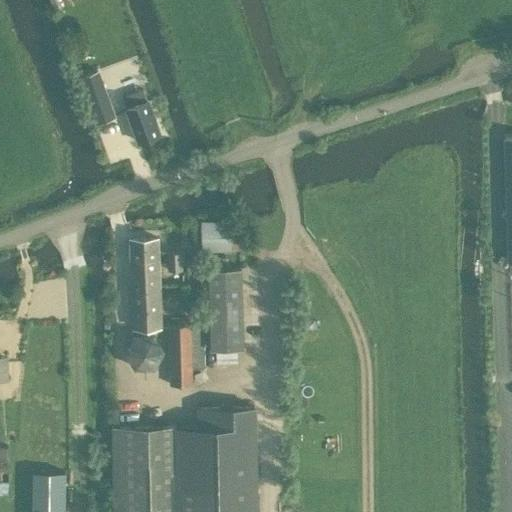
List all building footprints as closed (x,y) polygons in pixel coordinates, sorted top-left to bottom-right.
[(100,71),(78,79),(96,128),(118,120),(100,71)] [(148,98),(143,100),(140,93),(128,98),(130,105),(127,106),(139,141),(160,133),(148,98)] [(201,250),(231,250),(230,220),(200,221),(201,250)] [(159,236),(129,237),(132,325),(161,324),(159,236)] [(183,268),(183,250),(168,251),(169,269),(183,268)] [(208,267),(210,347),(242,346),(240,266),(208,267)] [(171,383),(191,382),(191,368),(204,367),(202,321),(169,322),(171,383)] [(132,331),(123,349),(134,367),(154,366),(164,348),(151,333),(132,331)] [(219,349),(215,349),(215,361),(220,361),(237,361),(237,348),(219,349)] [(181,424),(113,425),(114,511),(257,511),(256,404),(197,405),(197,423),(181,424)] [(8,445),(0,444),(0,494),(8,494),(8,479),(8,445)] [(32,470),(31,511),(63,511),(64,471),(32,470)]
